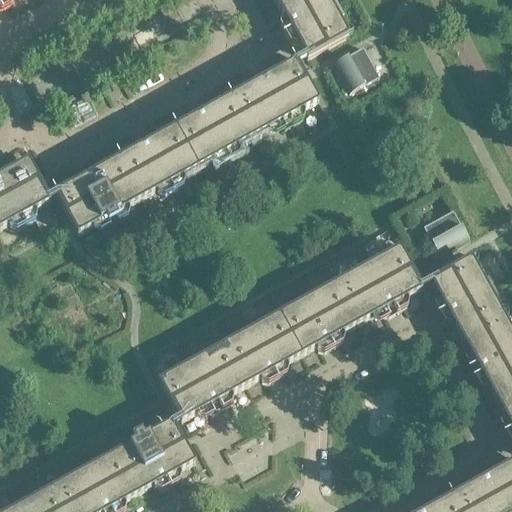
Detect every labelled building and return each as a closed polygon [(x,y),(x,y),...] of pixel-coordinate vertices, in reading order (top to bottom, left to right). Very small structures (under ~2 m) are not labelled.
[(9,0),(0,0),(0,12),(1,14),(10,9),(6,2),(9,0)] [(348,40),(337,21),(343,17),(334,0),(331,0),(327,3),(325,0),(287,0),(276,6),(284,21),(281,22),(279,29),(280,29),(286,31),(288,35),(284,37),(290,47),(296,43),(307,63),(348,40)] [(379,81),(363,52),(333,68),(349,98),(379,81)] [(318,106),(306,83),(296,65),(276,76),(273,69),(263,75),(266,79),(262,81),(255,79),(253,86),(254,88),(231,101),(253,142),(281,127),(284,134),(302,124),(299,117),(318,106)] [(253,142),(231,101),(212,112),(209,105),(199,110),(201,114),(197,116),(191,115),(190,115),(189,121),(190,124),(175,132),(197,173),(216,162),(220,169),(238,159),(234,152),(253,142)] [(197,173),(175,132),(156,142),(153,136),(152,136),(143,141),(145,145),(141,147),(135,145),(134,146),(133,152),(134,155),(120,163),(142,203),(161,193),(164,200),(182,190),(179,183),(197,173)] [(142,203),(120,163),(101,173),(97,166),(95,168),(88,171),(90,175),(86,178),(80,176),(79,176),(77,183),(79,185),(55,198),(77,239),(105,223),(109,230),(127,220),(124,214),(142,203)] [(50,206),(44,196),(28,165),(8,176),(4,169),(2,171),(0,171),(0,233),(13,227),(16,233),(34,223),(31,217),(50,206)] [(469,244),(453,215),(423,231),(439,261),(469,244)] [(422,294),(412,276),(399,253),(380,264),(376,257),(358,267),(361,274),(334,289),(356,330),(380,317),(381,319),(388,321),(390,314),(394,312),(396,316),(406,311),(402,304),(422,294)] [(501,319),(491,300),(498,297),(488,279),(481,282),(471,263),(440,280),(430,286),(441,305),(434,309),(439,318),(443,316),(445,320),(444,326),(444,327),(450,329),(453,327),(461,341),(501,319)] [(356,330),(334,289),(315,299),(311,293),(293,303),(297,309),(278,320),(301,360),(316,352),(317,355),(324,356),(326,350),(330,348),(332,351),(342,346),(338,340),(356,330)] [(511,338),(501,319),(461,341),(474,365),(471,366),(469,373),(470,373),(476,375),(478,379),(474,381),(479,391),(486,387),(496,406),(511,397),(511,338)] [(301,360),(278,320),(260,330),(256,323),(238,333),(242,340),(223,350),(246,391),(260,383),(261,385),(268,387),(270,381),(274,378),(276,382),(286,377),(282,370),(301,360)] [(246,391),(223,350),(204,360),(201,354),(183,364),(186,370),(158,386),(178,423),(181,427),(205,413),(206,416),(212,418),(213,417),(215,411),(219,409),(221,413),(231,408),(227,401),(246,391)] [(511,397),(496,406),(504,420),(502,422),(500,428),(506,430),(509,435),(505,437),(510,446),(511,444),(511,397)] [(194,467),(174,431),(172,427),(153,437),(149,431),(131,441),(135,447),(116,457),(138,498),(153,490),(154,493),(160,495),(161,494),(163,488),(167,486),(169,490),(179,485),(175,478),(194,467)] [(138,498),(116,457),(97,468),(94,461),(76,471),(79,478),(52,493),(62,511),(121,511),(120,508),(138,498)] [(511,511),(511,466),(496,475),(493,469),(483,474),(486,478),(481,480),(475,478),(475,479),(473,485),(474,488),(451,500),(457,511),(511,511)] [(62,511),(52,493),(33,503),(29,497),(11,507),(14,511),(62,511)] [(457,511),(451,500),(432,511),(429,504),(423,507),(419,509),(420,511),(457,511)]
